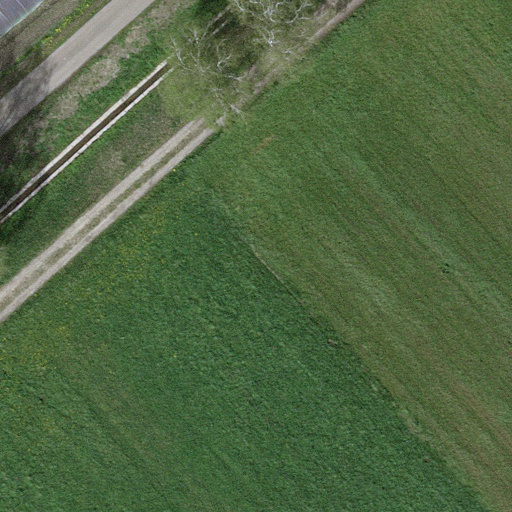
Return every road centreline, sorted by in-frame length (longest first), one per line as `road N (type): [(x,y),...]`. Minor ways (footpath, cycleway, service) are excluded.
road 1 (track): [(344,0),(0,300)]
road 2 (track): [(0,143),(165,0)]
